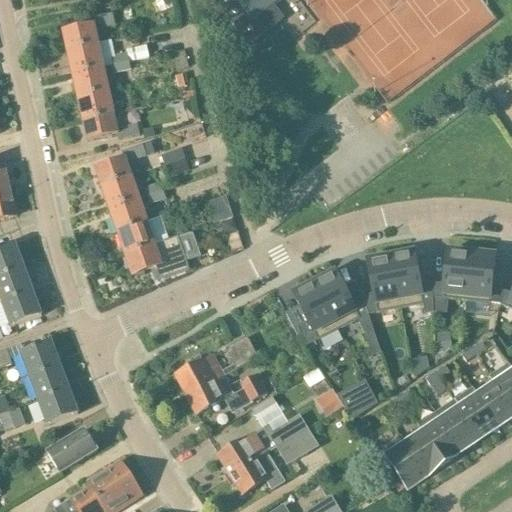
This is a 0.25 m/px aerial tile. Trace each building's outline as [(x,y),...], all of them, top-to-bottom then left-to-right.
[(217,0),(252,45),(280,22),(270,9),(277,4),(274,0),(217,0)] [(68,55),(98,48),(95,32),(116,27),(113,15),(91,20),(92,26),(63,32),(68,55)] [(68,55),(73,77),(104,70),(98,48),(68,55)] [(112,67),(129,63),(128,55),(127,54),(110,58),(112,67)] [(129,63),(112,67),(114,75),(131,71),(129,63)] [(78,99),(109,92),(104,70),(73,77),(78,99)] [(186,75),(176,77),(179,89),(189,87),(186,75)] [(84,123),(114,116),(109,92),(78,99),(84,123)] [(117,129),(114,116),(84,123),(88,142),(118,136),(119,142),(140,137),(138,126),(117,129)] [(154,130),(143,132),(145,141),(156,139),(154,130)] [(151,143),(122,153),(124,159),(95,169),(102,189),(132,178),(127,165),(155,155),(151,143)] [(5,160),(0,161),(0,191),(11,189),(5,160)] [(170,179),(190,172),(186,160),(165,166),(170,179)] [(110,211),(140,201),(132,178),(102,189),(110,211)] [(144,190),(147,198),(164,192),(161,184),(144,190)] [(0,191),(0,221),(17,218),(11,189),(0,191)] [(147,198),(150,206),(167,201),(164,192),(147,198)] [(226,197),(212,201),(217,217),(231,213),(226,197)] [(117,234),(148,223),(140,201),(110,211),(117,234)] [(160,219),(148,223),(117,234),(125,256),(167,241),(160,219)] [(225,235),(238,231),(233,219),(221,223),(225,235)] [(125,256),(132,276),(152,269),(153,271),(161,275),(163,279),(188,270),(177,239),(174,239),(167,241),(125,256)] [(0,278),(24,269),(15,245),(0,250),(0,278)] [(467,302),(472,254),(448,252),(445,284),(433,285),(433,294),(433,299),(443,300),(467,302)] [(415,253),(391,258),(401,309),(424,305),(425,315),(434,313),(433,299),(433,285),(421,285),(415,253)] [(502,301),(504,292),(492,289),(496,257),(472,254),(467,302),(491,305),(491,300),(502,301)] [(363,298),(365,306),(369,316),(401,309),(391,258),(368,262),(374,294),(363,298)] [(0,297),(3,304),(33,293),(24,269),(0,278),(0,297)] [(315,284),(339,331),(360,320),(356,311),(365,306),(363,298),(351,302),(336,273),(315,284)] [(299,330),(307,348),(339,331),(315,284),(294,295),(309,324),(299,330)] [(511,310),(511,294),(504,292),(502,301),(501,306),(511,310)] [(12,328),(42,317),(33,293),(3,304),(12,328)] [(437,353),(450,352),(450,335),(436,336),(437,353)] [(259,360),(248,338),(226,350),(237,371),(259,360)] [(61,367),(52,343),(21,355),(30,379),(61,367)] [(482,343),(472,350),(477,357),(486,350),(482,343)] [(467,363),(477,357),(472,350),(462,356),(467,363)] [(0,370),(13,366),(7,351),(0,353),(0,370)] [(189,370),(175,377),(186,397),(224,377),(213,356),(203,362),(201,358),(186,365),(189,370)] [(511,411),(511,369),(509,364),(489,377),(495,386),(511,411)] [(39,403),(70,391),(61,367),(30,379),(39,403)] [(446,367),(437,373),(441,380),(451,374),(446,367)] [(441,380),(437,373),(426,380),(431,387),(441,380)] [(251,404),(268,395),(258,376),(241,385),(244,391),(234,396),(224,377),(186,397),(197,417),(226,402),(233,415),(252,406),(251,404)] [(500,428),(511,420),(511,411),(495,386),(487,391),(479,397),(500,428)] [(481,441),(500,428),(479,397),(473,389),(455,401),(481,441)] [(48,427),(79,415),(70,391),(39,403),(48,427)] [(344,409),(332,391),(316,400),(327,419),(344,409)] [(371,391),(342,406),(344,409),(352,423),(378,405),(371,391)] [(410,391),(401,398),(405,405),(415,398),(410,391)] [(0,398),(0,417),(10,413),(4,397),(0,398)] [(405,405),(401,398),(390,404),(395,411),(405,405)] [(463,453),(481,441),(455,401),(436,413),(463,453)] [(17,429),(10,413),(0,417),(0,418),(6,433),(17,429)] [(444,465),(463,453),(436,413),(418,426),(423,434),(444,465)] [(297,437),(308,430),(300,417),(275,432),(271,426),(265,430),(277,449),(297,437)] [(371,428),(367,421),(356,427),(361,435),(371,428)] [(277,449),(265,430),(217,459),(230,478),(266,456),(277,449)] [(88,435),(86,433),(48,455),(60,474),(98,452),(96,449),(98,448),(90,434),(88,435)] [(428,477),(444,465),(423,434),(407,445),(428,477)] [(277,449),(288,467),(308,454),(297,437),(277,449)] [(409,490),(428,477),(407,445),(401,437),(382,450),(409,490)] [(284,485),(266,456),(230,478),(241,498),(266,482),(272,492),(284,485)] [(54,511),(82,511),(132,481),(120,463),(87,484),(89,488),(69,500),(70,501),(54,511)] [(120,511),(143,498),(132,481),(82,511),(120,511)] [(287,511),(284,507),(275,511),(341,511),(333,498),(313,511),(287,511)]
